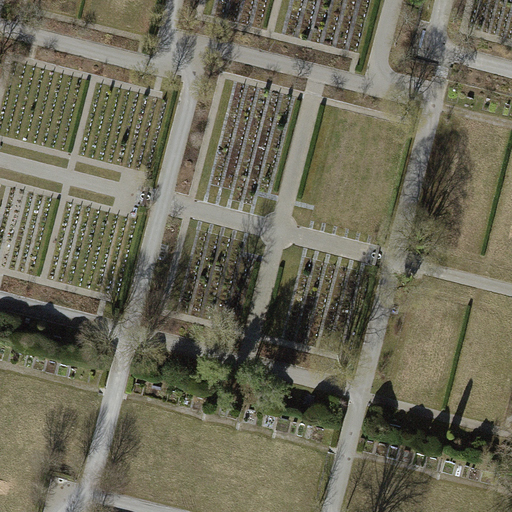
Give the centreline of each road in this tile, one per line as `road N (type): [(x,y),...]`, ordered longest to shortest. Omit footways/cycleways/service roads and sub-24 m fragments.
road 1 (track): [(62,511),(93,482),(193,81),(174,17),(178,0)]
road 2 (track): [(331,511),(446,49)]
road 3 (track): [(0,25),(159,65),(208,42),(433,100)]
road 4 (track): [(0,300),(359,396)]
road 5 (track): [(193,210),(511,290)]
road 6 (track): [(248,368),(322,72)]
road 7 (track): [(0,159),(125,193)]
